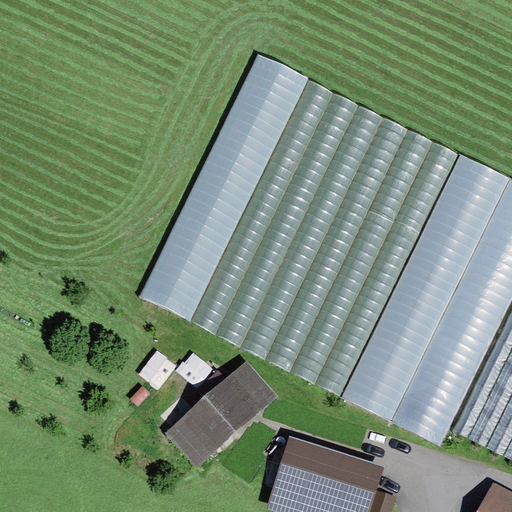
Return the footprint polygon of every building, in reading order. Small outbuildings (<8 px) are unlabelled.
[(511,178),(255,55),(139,295),(441,441),(511,293),(511,178)] [(163,347),(147,370),(166,384),(182,360),(163,347)] [(248,362),(168,434),(198,467),(278,395),(248,362)] [(462,437),(511,456),(511,400),(504,397),(505,395),(482,386),(462,437)] [(290,437),(268,509),(276,511),(368,511),(382,465),(290,437)] [(511,511),(511,494),(496,486),(481,511),(511,511)] [(389,511),(395,497),(378,492),(371,511),(389,511)]
